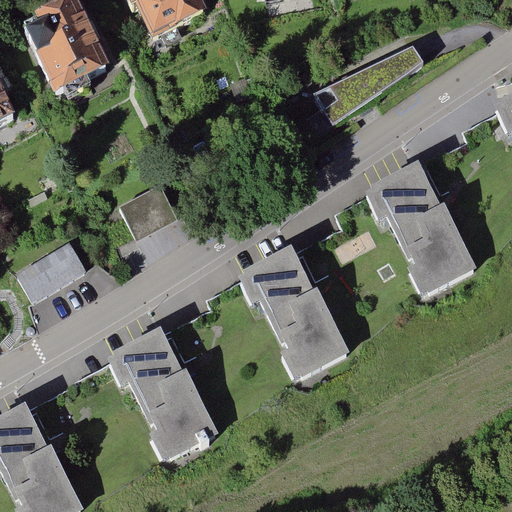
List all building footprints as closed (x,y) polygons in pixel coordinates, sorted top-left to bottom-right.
[(135,20),(154,55),(199,32),(182,0),(112,0),(125,25),(135,20)] [(250,0),(253,14),(303,5),(302,0),(250,0)] [(71,19),(21,44),(54,110),(104,85),(71,19)] [(408,68),(311,112),(328,141),(417,82),(408,68)] [(511,115),(494,126),(506,147),(511,144),(511,115)] [(168,186),(119,211),(135,243),(185,218),(168,186)] [(468,282),(417,191),(370,217),(382,239),(388,236),(412,281),(407,284),(421,308),(468,282)] [(67,247),(17,276),(32,303),(83,274),(67,247)] [(340,366),(290,275),(243,301),(255,323),(260,320),(285,365),(280,368),(293,392),(340,366)] [(210,449),(160,358),(112,384),(124,406),(130,402),(155,447),(150,450),(163,475),(210,449)] [(65,511),(24,437),(0,449),(0,492),(11,511),(65,511)]
